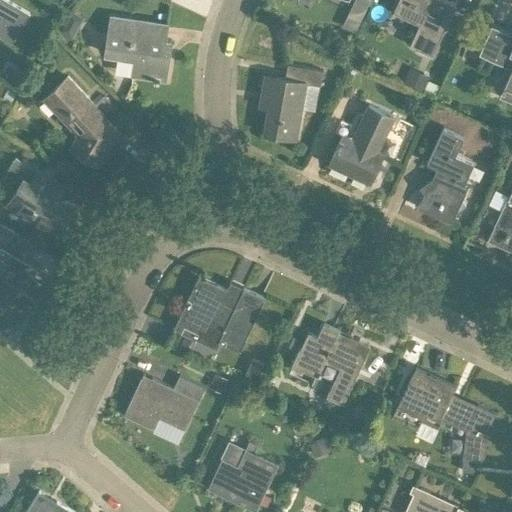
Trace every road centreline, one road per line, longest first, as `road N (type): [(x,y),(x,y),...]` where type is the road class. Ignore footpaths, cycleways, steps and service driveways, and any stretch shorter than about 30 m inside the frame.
road 1 (residential): [(511,357),(230,227)]
road 2 (residential): [(65,448),(150,266),(198,231),(230,227)]
road 3 (residential): [(230,227),(213,79),(218,39),(237,0)]
